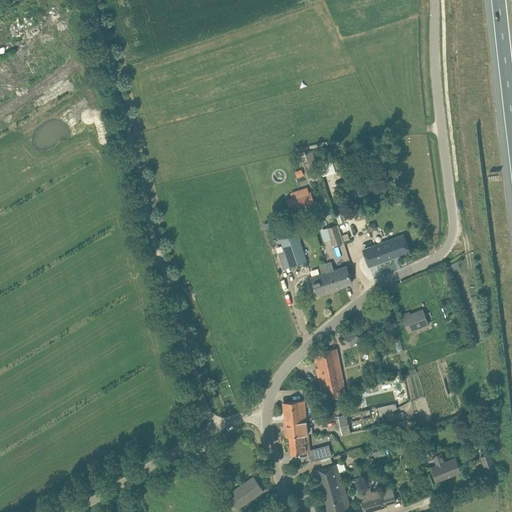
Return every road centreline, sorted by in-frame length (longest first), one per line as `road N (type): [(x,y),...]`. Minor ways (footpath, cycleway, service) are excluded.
road 1 (unclassified): [(263,410),(278,377),(335,321),(448,245),(453,217),(433,0)]
road 2 (track): [(216,427),(181,330),(91,0)]
road 3 (unclassified): [(73,511),(229,420),(263,410)]
road 4 (motorway): [(498,0),(511,127)]
